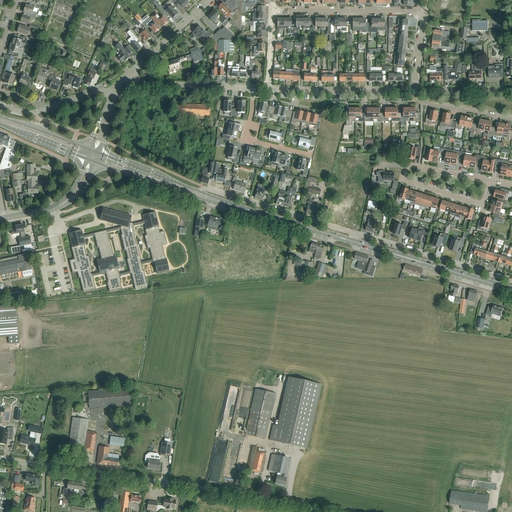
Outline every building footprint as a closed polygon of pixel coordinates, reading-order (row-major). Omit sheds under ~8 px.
[(27,0),(27,2),(33,4),(32,7),(34,8),(38,9),(39,9),(41,3),(37,2),(37,0),(27,0)] [(173,8),(175,5),(170,0),(162,7),(173,18),(174,17),(177,15),(178,13),(173,8)] [(170,0),(175,5),(178,8),(181,6),(183,8),(189,3),(185,0),(170,0)] [(242,9),(242,3),(241,0),(227,0),(224,4),(222,3),(218,7),(220,9),(218,10),(227,18),(228,17),(231,20),(236,24),(234,26),(241,32),(242,22),(242,17),(242,13),(242,9)] [(247,4),(242,3),(242,9),(245,9),(245,7),(258,7),(258,9),(255,9),(255,13),(258,13),(265,13),(265,7),(262,7),(262,4),(259,4),(256,4),(247,4)] [(26,5),(24,12),(30,14),(29,17),(30,18),(35,19),(37,13),(38,9),(34,8),(32,7),(26,5)] [(215,10),(208,17),(212,20),(213,22),(216,18),(218,20),(219,20),(223,24),(226,20),(226,19),(223,16),(221,17),(215,10)] [(163,26),(168,22),(163,16),(160,18),(156,13),(151,17),(155,23),(158,20),(163,26)] [(255,13),(252,13),(252,19),(252,22),(253,22),(257,22),(262,23),(262,19),(266,19),(266,16),(265,16),(265,13),(258,13),(255,13)] [(23,15),(20,22),(25,23),(28,24),(29,22),(31,22),(35,19),(30,18),(29,17),(23,15)] [(158,32),(159,30),(160,29),(154,23),(152,25),(150,22),(152,20),(149,17),(144,21),(142,19),(141,20),(148,28),(149,27),(155,34),(157,31),(158,32)] [(296,28),(293,28),(293,34),(293,38),(298,38),(298,35),(298,30),(299,30),(300,26),(303,26),(303,19),(296,19),(296,26),(296,28)] [(321,19),(321,30),(324,30),(324,27),(327,27),(328,32),(326,32),(326,35),(329,35),(329,41),(331,41),(331,35),(331,32),(331,29),(331,26),(331,23),(328,23),(328,22),(328,19),(321,19)] [(331,29),(331,32),(334,32),(334,30),(340,30),(340,29),(340,19),(334,19),(334,21),(331,21),(331,23),(331,26),(331,29)] [(365,19),(359,19),(359,30),(363,30),(363,29),(365,29),(365,33),(368,33),(368,24),(365,24),(365,23),(365,19)] [(371,24),(368,24),(368,33),(371,33),(378,33),(378,31),(378,27),(378,19),(371,19),(371,23),(371,24)] [(378,19),(378,27),(378,31),(386,31),(386,27),(384,27),(384,24),(384,23),(384,19),(378,19)] [(478,21),(478,20),(472,20),(472,31),(488,31),(488,21),(480,21),(478,21)] [(253,25),(253,32),(255,32),(265,32),(265,25),(262,25),(262,23),(257,22),(253,22),(253,25)] [(29,28),(24,27),(19,25),(17,32),(27,35),(29,36),(30,32),(28,32),(29,28)] [(199,26),(193,32),(200,39),(202,37),(206,41),(209,38),(205,33),(206,32),(203,29),(202,30),(199,26)] [(220,30),(214,35),(218,39),(230,40),(234,40),(236,38),(224,27),(221,30),(220,30)] [(150,39),(150,38),(151,37),(150,37),(145,31),(142,33),(137,28),(134,31),(141,39),(142,38),(146,42),(148,40),(149,40),(150,39)] [(141,49),(136,42),(138,40),(130,30),(127,33),(131,38),(127,41),(137,52),(141,49)] [(209,38),(214,43),(217,40),(218,39),(214,35),(214,36),(213,35),(209,38)] [(12,41),(11,44),(20,47),(24,49),(25,45),(27,41),(29,41),(30,39),(27,39),(25,38),(21,37),(20,40),(13,38),(12,41)] [(218,44),(218,52),(230,53),(230,40),(218,39),(218,44)] [(254,41),(251,41),(251,45),(255,45),(258,45),(258,47),(254,47),(254,55),(258,55),(258,52),(260,52),(265,52),(265,44),(262,44),(262,41),(257,41),(254,41)] [(128,59),(130,57),(119,43),(115,46),(120,53),(120,54),(120,55),(117,57),(121,62),(124,60),(125,61),(126,60),(127,61),(128,60),(128,59)] [(19,51),(20,47),(11,44),(9,48),(10,48),(9,51),(15,53),(14,57),(21,59),(23,53),(19,51)] [(464,54),(465,44),(458,44),(456,53),(464,54)] [(125,49),(129,54),(133,52),(128,46),(125,49)] [(201,51),(191,55),(194,63),(203,60),(203,53),(201,51)] [(171,62),(168,63),(169,67),(168,67),(169,69),(170,69),(170,70),(179,67),(181,66),(180,63),(187,60),(185,56),(176,59),(177,60),(173,62),(172,61),(172,60),(170,61),(171,62)] [(459,80),(459,72),(462,63),(456,62),(455,68),(448,69),(448,66),(444,66),(444,68),(444,81),(448,81),(448,80),(454,79),(456,79),(456,80),(459,80)] [(238,77),(239,65),(236,64),(236,68),(232,67),(232,66),(227,66),(227,74),(231,74),(231,77),(238,77)] [(503,65),(499,65),(495,65),(495,66),(488,66),(489,78),(504,78),(503,65)] [(387,66),(385,66),(385,71),(385,75),(385,82),(389,81),(389,82),(389,81),(395,81),(395,73),(393,73),(393,74),(389,74),(389,67),(387,66)] [(37,78),(35,83),(38,84),(40,83),(41,83),(42,85),(44,86),(45,81),(47,77),(48,74),(48,73),(49,71),(40,68),(39,71),(37,78)] [(97,71),(91,68),(84,84),(89,86),(92,78),(94,79),(97,71)] [(255,72),(252,72),(251,78),(259,78),(259,77),(261,77),(262,76),(262,74),(261,73),(259,73),(259,68),(256,68),(255,72)] [(12,86),(14,81),(16,76),(4,72),(2,79),(5,80),(4,83),(12,86)] [(21,79),(19,84),(27,87),(29,82),(29,80),(30,78),(26,76),(27,74),(23,73),(21,79)] [(50,78),(48,84),(50,85),(49,88),(58,91),(59,86),(61,82),(55,80),(56,76),(51,75),(50,78)] [(77,89),(79,82),(82,83),(83,81),(80,80),(80,79),(69,76),(68,79),(65,78),(63,85),(70,88),(71,85),(73,86),(73,87),(77,89)] [(234,117),(234,109),(231,109),(231,101),(224,101),(224,105),(223,105),(222,109),(224,109),(223,112),(230,113),(230,116),(234,117)] [(238,109),(234,109),(234,117),(238,117),(238,113),(245,113),(245,102),(244,102),(244,101),(239,101),(239,102),(238,102),(238,109)] [(268,118),(271,107),(266,106),(267,104),(261,102),(258,113),(264,114),(263,117),(268,118)] [(175,106),(175,111),(175,113),(196,114),(196,115),(209,116),(210,106),(183,104),(183,106),(175,106)] [(280,116),(282,107),(276,106),(276,108),(271,107),(268,118),(273,120),(274,117),(280,118),(280,116)] [(288,108),(282,107),(280,116),(285,118),(284,122),(289,123),(292,112),(287,110),(288,108)] [(356,118),(356,109),(352,109),(352,108),(349,108),(349,110),(350,110),(350,115),(346,115),(347,125),(352,125),(352,122),(356,122),(356,118)] [(356,109),(356,118),(359,118),(359,122),(365,122),(365,115),(362,115),(362,109),(360,109),(360,108),(356,108),(356,109)] [(374,118),(374,109),(373,109),(373,108),(370,108),(370,109),(368,109),(368,115),(365,115),(365,122),(374,122),(374,118)] [(377,108),(374,109),(374,118),(374,122),(383,122),(383,115),(380,115),(380,110),(380,108),(377,108)] [(392,118),(392,108),(388,108),(386,108),(386,110),(386,115),(383,115),(383,122),(388,122),(389,118),(392,118)] [(393,108),(392,108),(392,118),(392,122),(396,122),(401,122),(401,115),(398,115),(398,108),(396,108),(393,108)] [(404,115),(401,115),(401,122),(401,126),(406,126),(406,122),(410,121),(410,108),(409,108),(406,108),(404,108),(404,115)] [(413,108),(410,108),(410,121),(414,121),(419,121),(419,115),(416,115),(416,110),(416,108),(413,108)] [(302,123),(304,112),(297,111),(297,112),(293,112),(291,123),(296,124),(297,122),(302,123)] [(431,124),(432,121),(436,122),(438,112),(437,112),(437,111),(434,111),(431,111),(430,117),(427,117),(425,123),(431,124)] [(309,127),(312,114),(304,112),(302,123),(306,124),(305,126),(309,127)] [(441,122),(440,127),(446,128),(446,127),(452,128),(455,129),(456,122),(453,122),(450,121),(451,115),(448,114),(445,113),(444,113),(442,122),(441,122)] [(317,116),(318,115),(312,114),(309,127),(309,125),(314,126),(314,128),(320,129),(322,118),(319,118),(319,117),(317,116)] [(457,122),(455,129),(461,130),(462,126),(466,127),(467,118),(467,117),(464,116),(464,117),(461,116),(460,123),(457,122)] [(467,118),(466,127),(469,128),(469,131),(473,132),(474,132),(476,126),(472,125),(473,119),(471,118),(468,117),(468,118),(467,118)] [(226,122),(227,123),(226,129),(238,132),(239,125),(233,124),(234,120),(227,119),(226,122)] [(476,126),(474,132),(476,132),(480,133),(481,131),(484,132),(485,130),(484,130),(486,121),(485,121),(485,120),(482,120),(480,120),(479,126),(476,126)] [(486,121),(484,130),(485,130),(488,131),(487,135),(493,136),(494,129),(491,129),(492,122),(490,122),(490,121),(487,121),(486,121)] [(494,129),(493,136),(503,137),(503,134),(505,124),(504,124),(501,123),(501,124),(499,123),(498,130),(494,129)] [(505,124),(503,134),(506,134),(506,138),(511,139),(511,132),(510,132),(511,126),(508,125),(505,124),(505,125),(505,124)] [(236,138),(238,132),(226,129),(225,135),(223,134),(222,138),(229,140),(230,137),(236,138)] [(448,131),(447,137),(449,138),(453,139),(455,132),(455,130),(453,130),(453,131),(448,131)] [(270,131),(270,132),(267,132),(266,137),(269,137),(268,139),(280,141),(280,138),(284,139),(286,131),(282,131),(281,133),(270,131)] [(2,135),(0,141),(0,145),(3,147),(7,148),(0,167),(0,170),(10,169),(16,152),(12,150),(14,147),(15,142),(10,140),(10,138),(2,135)] [(296,144),(298,144),(298,146),(309,148),(310,145),(314,146),(316,138),(311,137),(311,140),(300,138),(300,139),(297,139),(296,144)] [(415,159),(416,153),(419,154),(421,147),(417,146),(416,149),(410,148),(408,148),(408,152),(409,152),(408,158),(415,159)] [(432,161),(434,151),(431,150),(430,147),(425,146),(424,153),(427,154),(426,161),(432,162),(432,161)] [(235,155),(237,148),(230,147),(227,159),(234,161),(234,163),(237,164),(239,156),(235,155)] [(253,159),(256,149),(249,148),(248,154),(244,153),(243,160),(247,161),(247,160),(253,161),(254,159),(253,159)] [(439,155),(442,156),(444,149),(440,148),(440,149),(434,148),(434,151),(432,161),(438,162),(439,155)] [(262,151),(256,149),(253,159),(254,159),(260,160),(259,164),(262,165),(264,158),(261,157),(262,151)] [(451,164),(453,151),(444,149),(442,156),(446,156),(445,163),(445,164),(448,165),(449,164),(451,164)] [(458,159),(461,159),(462,152),(453,151),(451,164),(453,164),(452,165),(456,166),(456,165),(457,165),(458,159)] [(281,154),(274,152),(273,159),(269,158),(268,166),(271,166),(272,165),(278,166),(281,154)] [(469,167),(471,157),(472,154),(462,152),(461,159),(464,160),(463,166),(469,167)] [(288,156),(281,154),(278,166),(284,168),(284,169),(288,170),(289,163),(286,162),(288,156)] [(476,162),(480,163),(481,156),(475,155),(475,158),(471,157),(469,167),(475,168),(476,162)] [(488,172),(490,158),(484,157),(485,156),(481,156),(480,163),(483,163),(482,171),(487,172),(488,172)] [(495,166),(498,167),(499,160),(490,158),(488,172),(487,172),(493,173),(495,166)] [(302,175),(306,176),(308,169),(304,168),(306,161),(299,159),(297,170),(303,171),(302,175)] [(506,176),(509,163),(509,162),(499,160),(498,167),(501,168),(500,175),(506,176)] [(27,165),(27,170),(27,173),(27,181),(29,181),(35,180),(37,180),(37,173),(33,173),(33,171),(34,171),(34,165),(27,165)] [(216,174),(215,181),(225,182),(226,176),(226,173),(227,168),(223,168),(223,170),(217,169),(216,174)] [(201,181),(201,183),(208,185),(209,178),(207,178),(208,174),(207,174),(207,171),(203,170),(202,174),(203,174),(201,181)] [(377,172),(376,176),(378,176),(378,183),(384,183),(384,180),(394,181),(394,179),(395,179),(395,175),(394,175),(395,173),(384,173),(385,171),(379,170),(379,172),(377,172)] [(234,177),(232,183),(235,184),(233,189),(244,192),(246,184),(236,181),(237,178),(234,177)] [(317,179),(308,177),(304,191),(319,195),(321,190),(315,188),(311,187),(312,183),(316,183),(317,179)] [(35,184),(35,180),(29,181),(29,186),(28,186),(28,193),(38,193),(38,186),(34,186),(34,184),(35,184)] [(262,200),(264,195),(265,190),(258,188),(255,198),(262,200)] [(405,201),(409,190),(403,188),(402,193),(399,192),(397,199),(405,201)] [(8,202),(15,201),(13,189),(6,190),(8,202)] [(507,201),(510,191),(503,189),(502,192),(496,190),(494,197),(500,199),(507,201)] [(280,190),(276,204),(284,207),(287,193),(284,192),(284,191),(280,190)] [(405,201),(405,202),(410,204),(413,192),(409,190),(405,201)] [(287,193),(284,207),(288,208),(292,196),(292,194),(291,194),(291,193),(290,192),(289,194),(287,193)] [(410,204),(414,206),(415,204),(418,193),(413,192),(410,204)] [(420,206),(424,195),(418,193),(415,204),(420,206)] [(426,208),(426,206),(429,197),(424,195),(420,206),(426,208)] [(431,207),(434,198),(429,197),(426,206),(431,207)] [(439,200),(434,198),(431,207),(436,209),(439,200)] [(506,204),(507,201),(500,199),(499,202),(493,200),(491,206),(501,209),(503,203),(506,204)] [(314,215),(315,210),(317,203),(309,201),(306,213),(314,215)] [(366,214),(373,216),(376,202),(369,201),(366,214)] [(450,212),(450,214),(455,216),(456,214),(458,206),(453,204),(450,212)] [(456,214),(455,216),(460,218),(461,216),(463,207),(458,206),(456,214)] [(501,209),(491,206),(489,212),(495,214),(494,217),(501,219),(503,214),(500,213),(501,209)] [(122,226),(83,236),(82,230),(69,233),(73,247),(71,247),(74,259),(70,260),(73,273),(78,272),(79,278),(80,278),(83,292),(96,289),(93,277),(106,274),(108,282),(107,282),(109,292),(122,289),(120,283),(121,283),(120,277),(132,274),(135,289),(148,286),(144,270),(143,270),(141,265),(153,262),(154,262),(157,274),(170,271),(166,258),(165,259),(162,245),(167,244),(164,231),(160,232),(158,227),(159,227),(155,212),(143,215),(144,221),(133,224),(132,223),(130,223),(132,216),(103,208),(103,209),(105,209),(101,220),(100,220),(122,226)] [(466,217),(465,218),(471,220),(470,222),(473,223),(476,216),(473,215),(474,210),(469,209),(468,209),(466,217)] [(373,233),(375,228),(375,227),(376,223),(375,223),(376,218),(370,216),(366,231),(373,233)] [(210,217),(209,222),(208,225),(207,229),(218,232),(219,228),(222,220),(210,217)] [(491,219),(484,217),(482,223),(479,222),(477,229),(480,230),(481,227),(488,229),(491,219)] [(396,223),(393,233),(394,234),(394,235),(398,236),(398,235),(400,236),(402,229),(405,230),(407,223),(404,222),(403,226),(396,223)] [(415,240),(418,230),(413,229),(414,225),(410,224),(408,231),(411,232),(410,239),(415,240)] [(24,232),(23,225),(15,226),(16,230),(11,230),(12,234),(21,233),(22,238),(25,237),(24,232)] [(196,225),(195,237),(197,237),(197,238),(203,239),(204,238),(202,238),(203,226),(196,225)] [(418,230),(415,240),(421,242),(423,236),(426,237),(429,230),(423,228),(419,227),(418,230)] [(39,242),(45,241),(43,234),(37,236),(39,242)] [(445,243),(448,236),(441,234),(440,237),(436,236),(433,246),(437,247),(440,248),(442,242),(445,243)] [(32,250),(30,236),(25,237),(22,238),(19,238),(20,246),(11,247),(12,254),(32,250)] [(450,250),(450,251),(453,252),(454,251),(457,252),(459,246),(462,247),(464,240),(458,238),(457,241),(453,240),(450,250)] [(315,250),(317,244),(311,242),(309,252),(314,254),(315,250)] [(472,248),(470,252),(474,253),(474,255),(480,257),(484,243),(481,242),(480,246),(477,245),(475,244),(473,243),(472,246),(472,248)] [(484,243),(480,257),(486,258),(488,252),(484,250),(484,249),(485,247),(486,244),(484,243)] [(323,248),(324,246),(317,244),(315,250),(316,250),(314,257),(320,259),(323,249),(324,248),(323,248)] [(488,252),(486,258),(492,260),(496,247),(493,246),(492,249),(491,252),(488,252)] [(496,247),(492,260),(499,262),(501,255),(497,254),(498,251),(497,251),(498,247),(496,247)] [(501,255),(499,262),(499,263),(500,263),(505,264),(509,251),(507,250),(506,253),(502,252),(501,256),(501,255)] [(363,262),(364,256),(356,253),(354,259),(359,260),(356,268),(359,269),(360,265),(361,264),(362,265),(363,262)] [(0,275),(32,269),(29,254),(0,259),(0,275)] [(369,257),(364,256),(363,262),(362,265),(361,264),(360,265),(359,269),(365,271),(364,274),(373,277),(376,267),(372,266),(374,261),(368,259),(369,257)] [(313,264),(313,263),(314,260),(314,259),(312,258),(311,263),(305,262),(302,271),(310,273),(312,264),(313,264)] [(316,270),(314,277),(316,278),(317,276),(321,277),(322,274),(325,265),(319,263),(316,270)] [(403,270),(411,273),(421,276),(423,270),(405,265),(403,270)] [(452,285),(451,291),(448,301),(453,302),(456,295),(457,295),(458,293),(460,287),(452,285)] [(470,290),(469,295),(467,301),(475,303),(478,292),(470,290)] [(0,306),(0,337),(8,337),(9,344),(19,343),(17,305),(0,306)] [(486,315),(492,317),(492,314),(500,317),(501,317),(504,308),(503,308),(494,305),(493,307),(489,306),(486,315)] [(478,318),(476,328),(482,329),(485,319),(478,318)] [(273,425),(270,440),(306,448),(321,385),(288,377),(277,426),(273,425)] [(130,388),(89,391),(90,408),(131,405),(130,388)] [(271,414),(275,398),(276,393),(255,389),(251,409),(245,435),(265,439),(271,414)] [(73,417),(70,439),(69,444),(85,446),(87,430),(89,419),(73,417)] [(0,429),(0,443),(6,444),(7,439),(12,440),(14,429),(8,428),(8,431),(0,429)] [(95,431),(87,430),(85,446),(84,450),(93,452),(94,447),(95,431)] [(20,443),(34,446),(36,439),(35,438),(36,434),(32,433),(31,437),(22,435),(21,436),(22,436),(20,443)] [(125,438),(111,436),(110,444),(115,445),(115,442),(124,444),(125,438)] [(170,456),(171,444),(163,442),(161,454),(170,456)] [(117,467),(118,462),(119,455),(108,453),(109,447),(100,446),(97,464),(117,467)] [(249,465),(247,470),(259,473),(260,468),(253,466),(257,451),(258,447),(253,446),(249,465)] [(285,486),(286,481),(291,459),(272,454),(269,466),(268,471),(279,473),(278,476),(277,475),(275,484),(285,486)] [(147,468),(159,469),(160,460),(149,458),(147,468)] [(39,482),(40,476),(27,474),(26,481),(32,482),(32,485),(38,486),(38,482),(39,482)] [(67,489),(67,491),(70,492),(70,489),(75,490),(76,483),(68,481),(67,489)] [(74,492),(74,493),(78,494),(79,493),(81,493),(82,491),(83,484),(76,483),(75,490),(74,492)] [(0,511),(3,511),(9,487),(0,484),(0,511)] [(121,496),(118,511),(129,511),(130,510),(127,510),(128,502),(129,501),(129,495),(129,493),(121,491),(121,496)] [(487,511),(490,496),(451,491),(450,504),(461,505),(461,509),(483,511),(487,511)] [(129,501),(128,502),(130,502),(139,504),(140,501),(140,496),(129,495),(129,501)] [(35,498),(28,497),(27,499),(26,499),(24,510),(34,511),(35,506),(34,506),(35,498)] [(173,499),(169,498),(168,498),(167,500),(164,499),(163,507),(166,507),(166,509),(172,509),(172,508),(175,508),(176,501),(173,500),(173,499)] [(158,502),(148,501),(148,507),(150,507),(149,510),(154,511),(155,508),(157,508),(158,502)]
